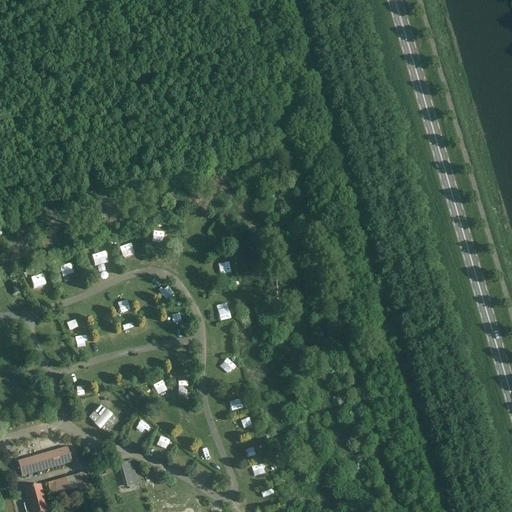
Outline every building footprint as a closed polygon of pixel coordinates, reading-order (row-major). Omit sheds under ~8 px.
[(190,218),(192,227),(203,224),(201,216),(190,218)] [(212,252),(221,250),(219,239),(209,241),(212,252)] [(157,254),(149,253),(149,262),(165,263),(165,240),(158,240),(157,254)] [(120,253),(131,250),(128,241),(117,244),(120,253)] [(102,248),(90,251),(91,256),(104,254),(102,248)] [(217,259),(218,269),(233,268),(233,258),(217,259)] [(71,275),(70,264),(58,266),(59,276),(71,275)] [(33,287),(45,284),(42,273),(29,277),(33,287)] [(16,285),(7,287),(9,296),(18,293),(16,285)] [(167,293),(157,297),(160,304),(170,299),(167,293)] [(220,320),(230,319),(228,305),(218,306),(220,320)] [(56,321),(47,325),(51,334),(60,330),(56,321)] [(104,328),(105,338),(115,336),(113,327),(104,328)] [(230,347),(231,333),(224,333),(223,346),(230,347)] [(50,344),(54,354),(63,350),(60,341),(50,344)] [(10,359),(20,356),(18,350),(8,352),(10,359)] [(229,357),(221,365),(228,373),(236,366),(229,357)] [(110,372),(100,375),(103,385),(113,382),(110,372)] [(177,397),(187,395),(185,385),(176,386),(177,397)] [(242,396),(230,398),(233,409),(244,406),(242,396)] [(107,434),(118,421),(100,406),(89,419),(107,434)] [(251,417),(240,418),(242,430),(253,428),(251,417)] [(141,420),(134,429),(140,434),(147,426),(141,420)] [(259,440),(249,441),(251,451),(260,450),(259,440)] [(163,442),(160,449),(169,452),(171,445),(163,442)] [(19,466),(22,476),(71,462),(67,449),(30,459),(31,463),(19,466)] [(179,463),(187,470),(194,461),(186,455),(179,463)] [(128,462),(122,463),(129,487),(135,486),(128,462)] [(261,462),(251,465),(253,475),(264,472),(261,462)] [(84,473),(75,476),(79,490),(88,487),(84,473)] [(65,479),(48,484),(51,496),(68,491),(65,479)] [(37,511),(45,510),(39,486),(26,490),(30,503),(23,504),(25,511),(37,511)] [(262,489),(263,500),(273,498),(271,488),(262,489)]
